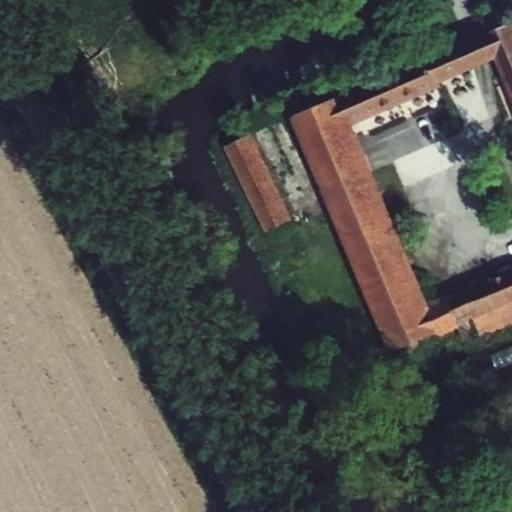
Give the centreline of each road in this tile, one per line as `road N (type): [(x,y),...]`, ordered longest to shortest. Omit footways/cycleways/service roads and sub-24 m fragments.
road 1 (unclassified): [(0,55),(247,511)]
road 2 (track): [(464,0),(489,63),(489,126),(442,168)]
